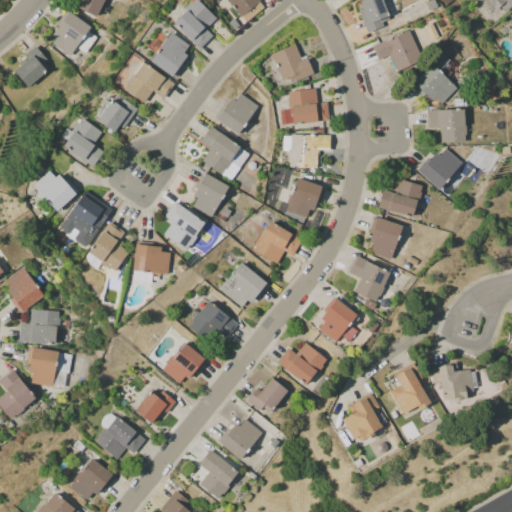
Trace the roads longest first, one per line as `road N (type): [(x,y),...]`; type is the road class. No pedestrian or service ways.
road 1 (residential): [(304,0),(337,44),(357,93),(353,201),(328,252),(123,511)]
road 2 (residential): [(305,1),(249,39),(163,145)]
road 3 (residential): [(163,145),(136,149),(118,180),(143,200),(168,164),(163,145)]
road 4 (residential): [(496,300),(471,297),(449,332),(470,346),(486,338),(496,300)]
